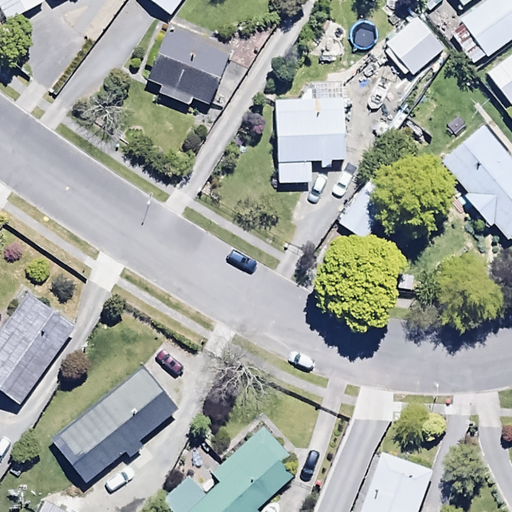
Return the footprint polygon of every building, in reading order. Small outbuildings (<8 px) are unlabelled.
[(39,0),(0,0),(0,20),(2,25),(41,3),(39,0)] [(144,0),(166,17),(179,0),(144,0)] [(484,55),(485,57),(511,36),(511,8),(506,0),(485,0),(456,22),(459,26),(448,35),(470,65),(484,55)] [(405,70),(410,75),(439,49),(412,19),(383,45),(387,50),(380,55),(399,76),(405,70)] [(225,51),(162,27),(142,79),(158,85),(154,95),(184,106),(188,97),(205,104),(225,51)] [(511,54),(483,75),(508,108),(511,105),(511,54)] [(297,103),(271,103),(272,166),(274,166),(274,186),(309,186),(309,163),(317,163),(317,168),(327,168),(327,161),(341,161),(340,100),(327,101),(326,91),(296,91),(297,103)] [(511,165),(479,128),(437,165),(463,194),(459,196),(487,228),(491,225),(505,242),(511,235),(511,165)] [(367,175),(333,225),(360,244),(394,194),(367,175)] [(22,294),(0,326),(0,394),(18,407),(71,328),(22,294)] [(82,486),(119,455),(121,454),(126,460),(140,449),(134,442),(172,411),(138,368),(47,443),(82,486)] [(184,476),(156,500),(166,511),(253,511),(289,480),(276,465),(286,456),(259,425),(206,472),(215,483),(201,495),(184,476)] [(357,511),(415,511),(430,472),(379,454),(357,511)]
